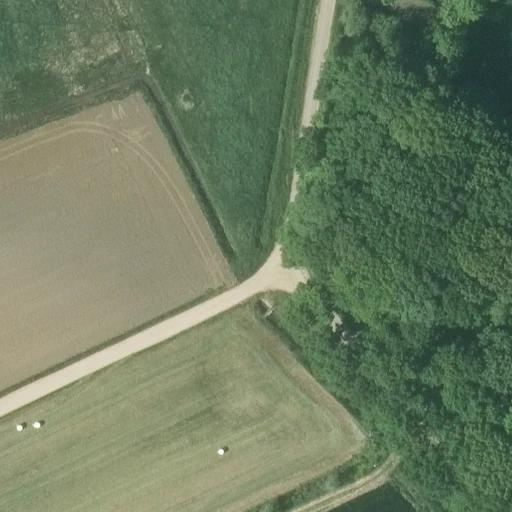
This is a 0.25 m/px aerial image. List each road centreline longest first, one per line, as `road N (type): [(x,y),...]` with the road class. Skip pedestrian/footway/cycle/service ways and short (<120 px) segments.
road 1 (unclassified): [(511,509),(282,269),(329,0)]
road 2 (track): [(282,269),(0,404)]
